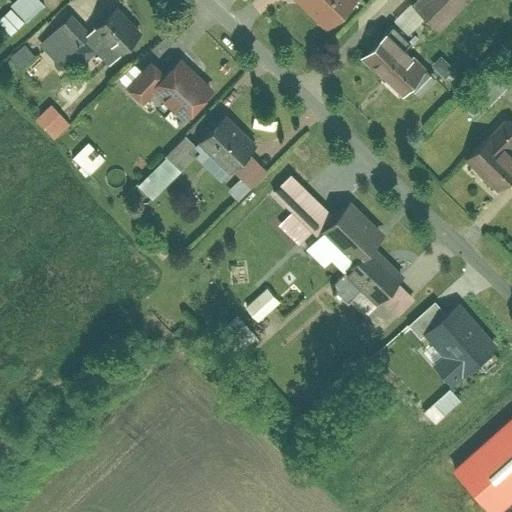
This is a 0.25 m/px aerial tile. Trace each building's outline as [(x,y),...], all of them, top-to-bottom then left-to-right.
[(18,0),(6,13),(21,28),(41,7),(32,0),(18,0)] [(291,0),(321,29),(349,0),(291,0)] [(416,0),(410,8),(434,30),(460,0),(416,0)] [(79,38),(105,65),(136,36),(110,8),(79,38)] [(55,19),(33,45),(53,62),(75,36),(55,19)] [(401,87),(415,100),(430,83),(417,71),(422,65),(383,30),(356,61),(394,95),(401,87)] [(511,39),(464,91),(481,107),(511,72),(511,39)] [(148,92),(177,120),(205,91),(171,58),(154,74),(144,65),(119,90),(134,105),(148,92)] [(48,137),(65,121),(46,101),(29,117),(48,137)] [(214,121),(193,143),(224,174),(246,151),(214,121)] [(483,150),(466,170),(494,194),(511,173),(511,164),(502,156),(511,144),(511,135),(498,123),(478,146),(483,150)] [(178,138),(158,160),(174,175),(194,153),(178,138)] [(81,143),(67,158),(85,175),(99,161),(81,143)] [(226,175),(246,192),(264,171),(244,154),(226,175)] [(345,265),(326,285),(346,303),(361,287),(373,299),(395,276),(367,250),(379,238),(345,205),(335,216),(289,172),(270,193),(345,265)] [(392,282),(377,299),(396,315),(411,298),(392,282)] [(238,305),(251,320),(274,300),(261,285),(238,305)] [(412,332),(438,307),(429,298),(403,322),(412,332)] [(496,346),(455,300),(423,329),(445,353),(435,363),(450,380),(461,370),(464,374),(496,346)] [(230,311),(210,331),(231,353),(251,333),(230,311)] [(439,413),(455,399),(443,384),(427,398),(439,413)] [(511,415),(452,470),(490,511),(493,511),(511,495),(511,415)]
